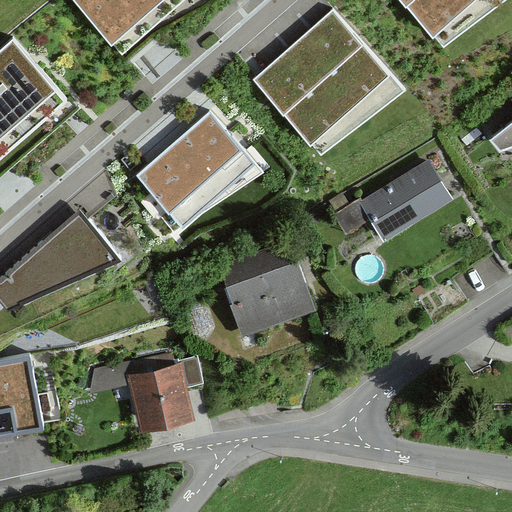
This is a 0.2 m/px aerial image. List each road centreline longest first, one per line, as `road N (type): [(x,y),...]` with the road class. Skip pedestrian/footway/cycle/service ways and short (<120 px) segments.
road 1 (residential): [(283,0),(0,248)]
road 2 (residential): [(329,441),(391,382),(511,301)]
road 3 (residential): [(225,442),(0,488)]
road 4 (residential): [(511,470),(329,441)]
